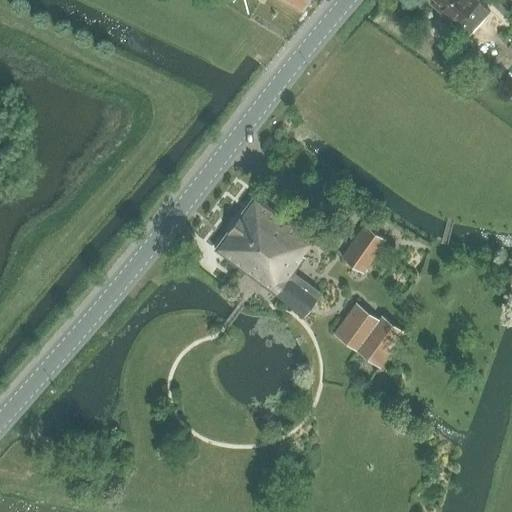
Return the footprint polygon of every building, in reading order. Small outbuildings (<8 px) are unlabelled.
[(456,25),(468,35),(490,11),(478,1),(478,0),(431,0),(430,2),(456,25)] [(493,0),(491,2),(506,15),(511,8),(511,1),(510,0),(493,0)] [(312,238),(255,197),(216,251),(305,316),(322,292),(295,272),(304,259),(300,256),(312,238)] [(386,240),(365,225),(342,258),(363,273),(386,240)] [(357,303),(334,334),(380,367),(405,333),(382,316),(380,320),(357,303)]
